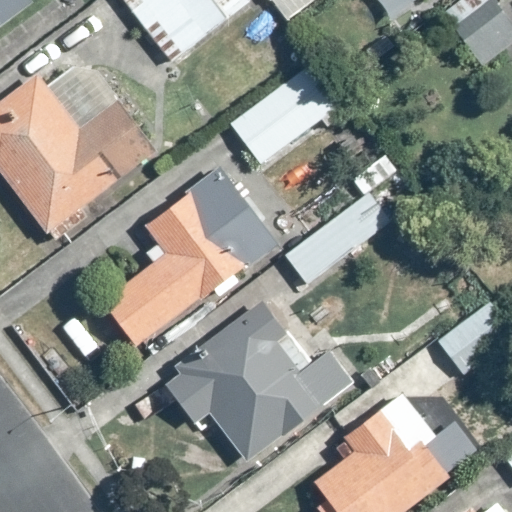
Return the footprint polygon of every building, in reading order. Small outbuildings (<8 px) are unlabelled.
[(0,0),(0,28),(32,0),(0,0)] [(120,0),(166,62),(248,2),(247,0),(120,0)] [(266,0),(283,22),(313,0),(266,0)] [(511,40),(511,25),(493,0),(456,0),(441,12),(480,64),(511,40)] [(152,151),(66,46),(0,99),(0,181),(45,237),(152,151)] [(336,107),(306,65),(227,122),(257,164),(336,107)] [(274,240),(218,163),(139,221),(162,252),(96,300),(130,346),(274,240)] [(391,218),(368,188),(281,254),(304,284),(391,218)] [(300,357),(258,301),(154,379),(189,426),(204,415),(239,462),(350,380),(321,341),(300,357)] [(511,336),(485,301),(437,337),(467,377),(511,342),(511,336)] [(453,416),(420,372),(339,432),(348,445),(296,484),(317,511),(395,511),(478,450),(453,416)] [(504,511),(487,490),(458,511),(504,511)]
